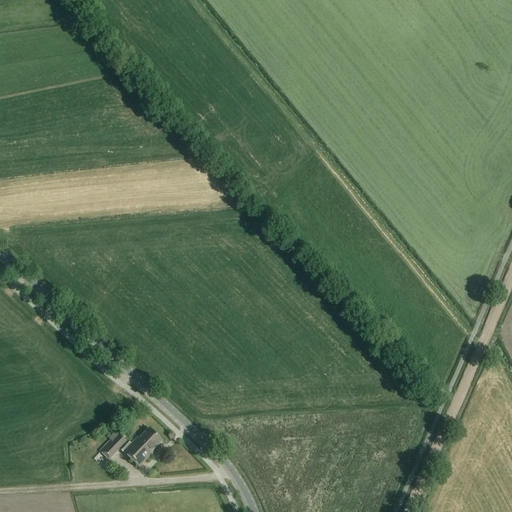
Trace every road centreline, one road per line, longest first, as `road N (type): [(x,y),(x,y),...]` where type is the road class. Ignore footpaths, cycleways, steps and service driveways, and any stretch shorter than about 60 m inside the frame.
road 1 (tertiary): [(252,511),(218,455),(0,253)]
road 2 (track): [(409,511),(511,274)]
road 3 (track): [(219,476),(0,491)]
